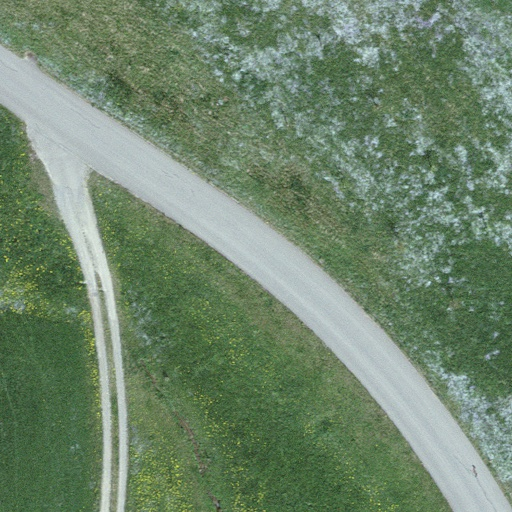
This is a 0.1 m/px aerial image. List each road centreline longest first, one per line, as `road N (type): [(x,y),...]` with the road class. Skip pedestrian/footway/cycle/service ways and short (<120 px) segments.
road 1 (unclassified): [(485,511),(369,355),(304,289),(232,226),(0,79)]
road 2 (track): [(112,511),(108,333),(50,114)]
